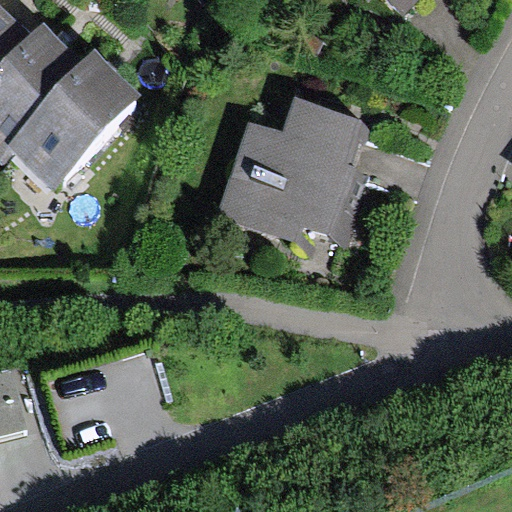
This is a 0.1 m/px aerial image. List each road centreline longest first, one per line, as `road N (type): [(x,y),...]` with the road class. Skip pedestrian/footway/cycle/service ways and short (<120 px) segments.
road 1 (track): [(447,337),(55,511)]
road 2 (residential): [(511,91),(476,166),(447,337)]
